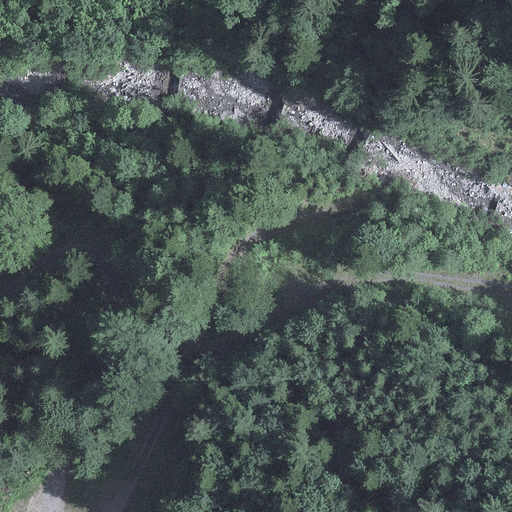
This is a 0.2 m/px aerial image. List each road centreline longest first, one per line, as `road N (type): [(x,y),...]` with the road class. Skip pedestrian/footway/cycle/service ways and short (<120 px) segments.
road 1 (track): [(117,511),(153,427),(195,362),(281,298),(324,281),(390,273),(511,288)]
road 2 (track): [(110,255),(122,297),(51,511)]
road 3 (track): [(0,291),(71,250),(110,255)]
